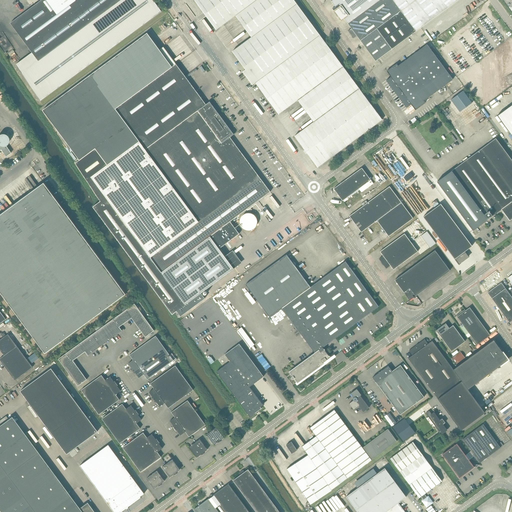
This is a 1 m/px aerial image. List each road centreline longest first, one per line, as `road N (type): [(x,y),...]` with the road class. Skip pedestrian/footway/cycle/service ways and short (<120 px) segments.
road 1 (unclassified): [(198,479),(409,323)]
road 2 (unclassified): [(310,189),(396,121),(310,0)]
road 3 (unclassified): [(310,189),(170,0)]
road 4 (unclassified): [(409,323),(310,189)]
road 5 (unclassified): [(198,479),(108,354)]
road 6 (unknown): [(396,121),(436,170),(486,131)]
